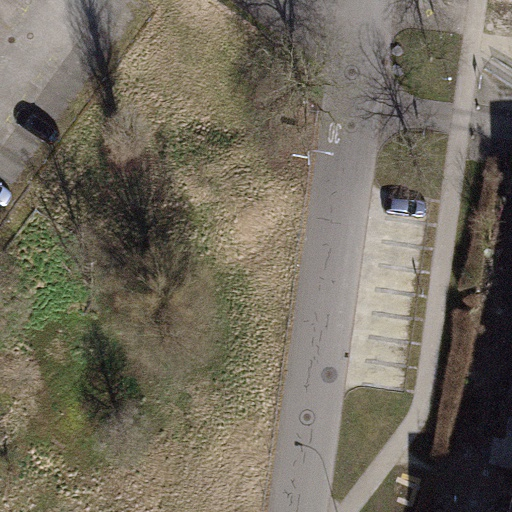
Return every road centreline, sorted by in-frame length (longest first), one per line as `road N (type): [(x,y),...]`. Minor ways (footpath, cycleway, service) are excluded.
road 1 (residential): [(376,0),(299,511)]
road 2 (unknown): [(362,109),(231,0)]
